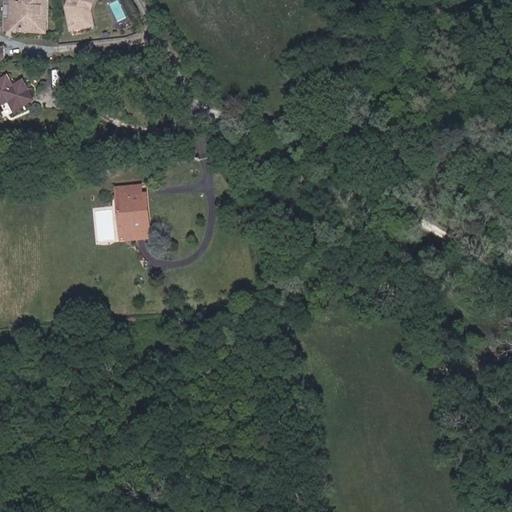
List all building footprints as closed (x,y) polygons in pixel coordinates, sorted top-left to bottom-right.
[(46,38),(46,0),(12,0),(10,35),(46,38)] [(84,13),(88,2),(90,0),(68,0),(65,11),(68,35),(87,32),(84,13)] [(88,14),(91,5),(97,0),(90,0),(88,2),(84,13),(87,32),(91,31),(88,14)] [(0,106),(5,105),(10,116),(26,108),(29,99),(22,85),(13,88),(7,79),(0,81),(0,92),(1,94),(0,94),(0,106)] [(141,181),(117,184),(119,192),(124,233),(147,231),(154,230),(148,189),(144,190),(141,181)]
